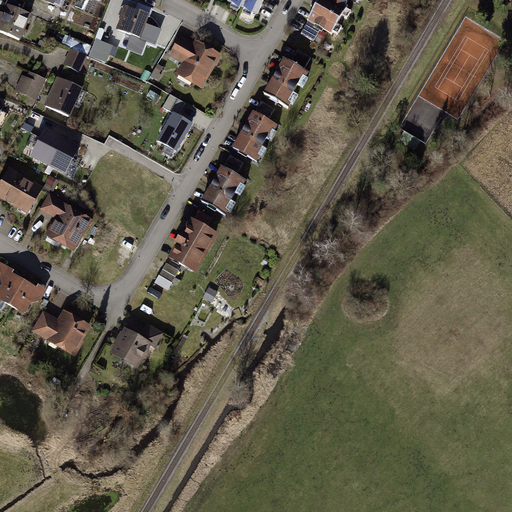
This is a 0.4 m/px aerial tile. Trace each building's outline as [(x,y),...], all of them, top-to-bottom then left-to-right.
[(11,5),(10,7),(19,12),(23,3),(17,0),(8,0),(7,3),(11,5)] [(192,0),(192,1),(205,7),(205,8),(207,9),(210,0),(192,0)] [(210,0),(207,9),(222,15),(222,14),(236,20),(241,7),(230,2),(230,0),(210,0)] [(230,0),(230,2),(241,7),(259,15),(265,0),(230,0)] [(333,0),(320,0),(309,21),(322,29),(333,35),(334,33),(338,36),(343,29),(338,26),(343,18),(348,20),(352,13),(347,10),(348,8),(346,7),(349,0),(333,0),(334,0),(333,0)] [(139,4),(136,11),(149,16),(151,17),(153,10),(139,4)] [(2,15),(0,20),(0,31),(20,41),(31,17),(19,12),(10,7),(6,17),(2,15)] [(128,8),(119,30),(138,38),(144,25),(145,25),(149,16),(136,11),(128,8)] [(322,29),(309,21),(302,35),(315,42),(322,29)] [(116,58),(120,50),(98,39),(89,57),(107,65),(112,56),(116,58)] [(187,62),(196,47),(182,39),(173,54),(187,62)] [(210,52),(210,53),(196,45),(196,47),(187,62),(182,71),(196,79),(195,81),(196,84),(199,86),(203,86),(205,81),(206,81),(210,74),(210,73),(219,57),(210,52)] [(73,50),(65,66),(79,73),(87,57),(73,50)] [(291,63),(304,71),(312,59),(299,51),(291,63)] [(285,60),(265,96),(289,109),(292,104),(294,106),(299,97),(296,96),(301,87),(304,89),(309,80),(307,78),(309,74),(304,71),(291,63),(285,60)] [(24,78),(20,86),(39,95),(46,80),(32,74),(29,80),(24,78)] [(59,79),(47,106),(69,117),(82,90),(59,79)] [(262,102),(255,114),(269,122),(276,110),(262,102)] [(34,113),(21,106),(17,113),(31,119),(34,113)] [(9,115),(2,111),(0,114),(0,124),(3,126),(9,115)] [(193,124),(174,113),(158,141),(177,152),(193,124)] [(254,114),(234,149),(258,163),(261,158),(263,160),(268,151),(266,149),(270,141),(273,143),(278,134),(275,132),(278,127),(269,122),(255,114),(254,114)] [(81,148),(46,129),(31,158),(66,177),(81,148)] [(231,156),(224,168),(237,176),(245,164),(231,156)] [(223,168),(203,204),(226,217),(229,212),(232,214),(237,205),(234,204),(239,195),(242,197),(247,188),(244,187),(247,181),(237,176),(224,168),(223,168)] [(10,172),(0,189),(0,195),(24,210),(27,209),(34,198),(37,198),(40,192),(39,189),(25,181),(26,180),(20,177),(10,172)] [(55,217),(63,203),(50,195),(41,209),(55,217)] [(63,203),(55,217),(59,219),(46,241),(59,248),(62,243),(70,248),(75,247),(90,221),(67,207),(68,206),(63,203)] [(200,211),(193,224),(206,232),(214,218),(200,211)] [(179,247),(173,258),(181,262),(180,264),(186,267),(187,266),(193,269),(203,252),(211,240),(213,241),(217,236),(210,232),(210,233),(206,232),(193,224),(192,224),(187,233),(185,232),(178,246),(179,247)] [(167,263),(160,276),(173,284),(180,271),(167,263)] [(11,306),(25,282),(11,274),(8,280),(3,282),(4,287),(0,293),(0,308),(2,310),(6,303),(11,306)] [(173,284),(160,276),(156,283),(169,291),(173,284)] [(25,282),(11,306),(19,311),(20,308),(25,311),(31,302),(36,301),(34,296),(38,290),(25,282)] [(47,339),(57,322),(43,314),(34,330),(47,339)] [(57,322),(47,339),(50,340),(49,343),(49,345),(57,350),(60,349),(62,347),(75,354),(90,328),(85,326),(86,324),(80,321),(80,322),(66,314),(61,324),(57,322)] [(141,339),(151,345),(150,345),(155,348),(164,333),(149,325),(141,339)] [(117,344),(118,345),(113,353),(138,367),(142,359),(146,359),(148,354),(148,350),(150,345),(151,345),(141,339),(126,331),(124,334),(123,334),(117,344)]
